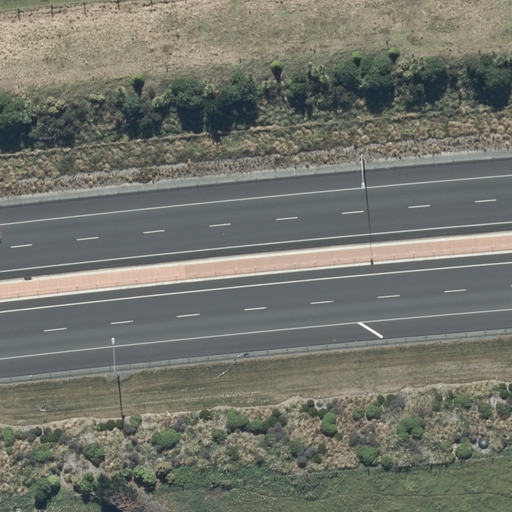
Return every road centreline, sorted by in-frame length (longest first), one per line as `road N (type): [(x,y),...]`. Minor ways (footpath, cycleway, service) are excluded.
road 1 (motorway): [(511,287),(0,338)]
road 2 (motorway): [(0,249),(511,200)]
